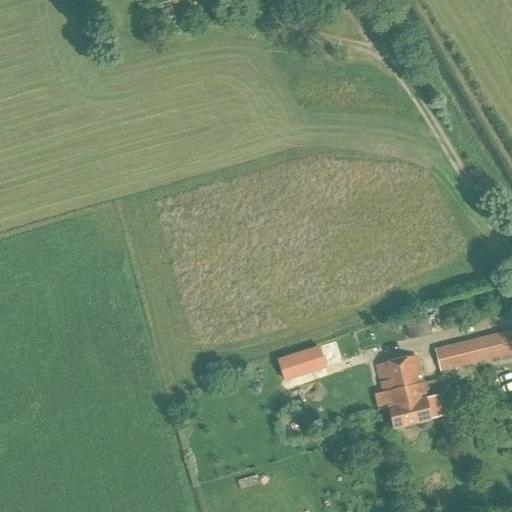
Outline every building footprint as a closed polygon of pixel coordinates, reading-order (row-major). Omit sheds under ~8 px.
[(426,313),(404,318),(409,340),(431,335),(426,313)] [(511,331),(435,350),(440,372),(511,354),(511,331)] [(284,381),(325,368),(319,348),(277,361),(284,381)] [(378,365),(384,393),(375,395),(379,411),(388,409),(406,405),(404,396),(414,393),(412,386),(422,383),(415,356),(378,365)] [(388,409),(393,429),(431,420),(422,383),(412,386),(414,393),(404,396),(406,405),(388,409)]
